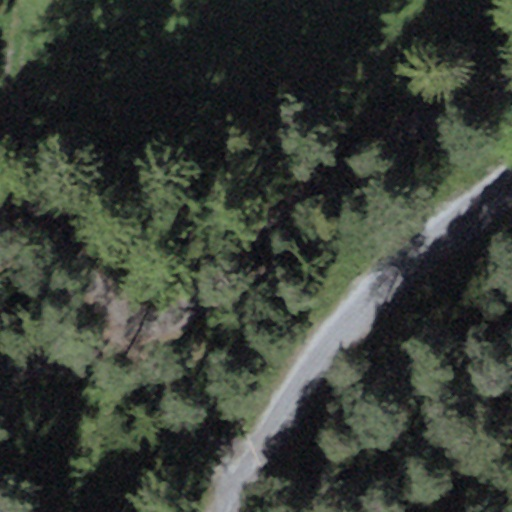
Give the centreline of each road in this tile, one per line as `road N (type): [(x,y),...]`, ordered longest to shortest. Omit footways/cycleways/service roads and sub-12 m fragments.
road 1 (track): [(511,80),(369,147),(294,203),(182,320),(147,329),(0,213)]
road 2 (track): [(511,185),(410,268),(347,334),(236,511)]
